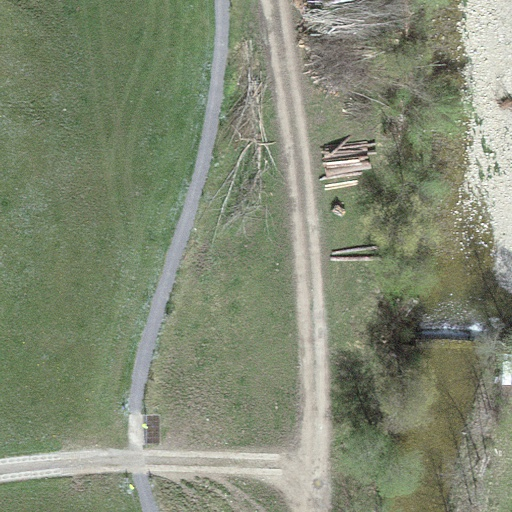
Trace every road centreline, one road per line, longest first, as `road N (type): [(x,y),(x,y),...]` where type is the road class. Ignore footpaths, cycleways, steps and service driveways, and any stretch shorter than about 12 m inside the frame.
road 1 (track): [(316,466),(296,147),(273,0)]
road 2 (track): [(0,474),(137,461),(316,466),(314,511)]
